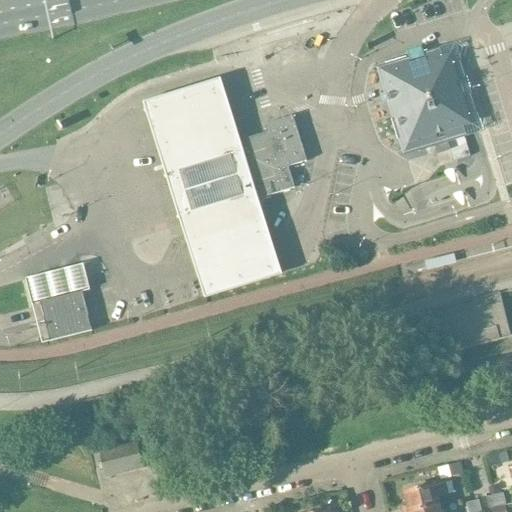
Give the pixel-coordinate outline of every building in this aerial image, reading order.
[(386,95),(385,95),(387,103),(394,101),(408,145),(416,143),(419,152),(425,150),(433,148),(467,137),(464,128),(443,58),(426,63),(425,59),(409,64),(410,68),(387,75),(392,93),(386,95)] [(291,281),(266,204),(248,147),(227,82),(148,106),(211,305),(291,281)] [(266,135),(241,143),(234,145),(251,202),(294,189),(288,168),(306,162),(292,117),(263,126),(266,135)] [(469,157),(466,146),(449,151),(452,162),(469,157)] [(84,303),(82,296),(82,293),(39,304),(41,313),(49,343),(91,332),(84,303)] [(501,295),(434,312),(445,355),(511,339),(501,295)] [(136,445),(99,454),(105,478),(142,469),(136,445)] [(485,458),(487,468),(499,466),(497,455),(485,458)] [(463,474),(460,464),(449,467),(451,477),(463,474)] [(443,484),(404,494),(408,511),(415,511),(437,507),(435,498),(446,496),(443,484)] [(495,496),(485,499),(488,510),(498,507),(495,496)] [(480,511),(478,501),(466,504),(467,511),(480,511)]
